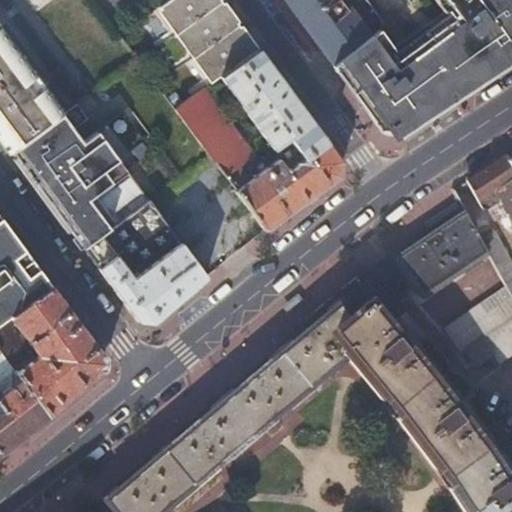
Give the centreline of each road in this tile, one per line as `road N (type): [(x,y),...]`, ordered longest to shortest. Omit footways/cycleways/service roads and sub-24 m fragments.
road 1 (secondary): [(146,385),(385,192)]
road 2 (residential): [(0,190),(146,385)]
road 3 (residential): [(385,192),(246,0)]
road 4 (secondary): [(0,501),(146,385)]
road 5 (secondary): [(385,192),(511,105)]
